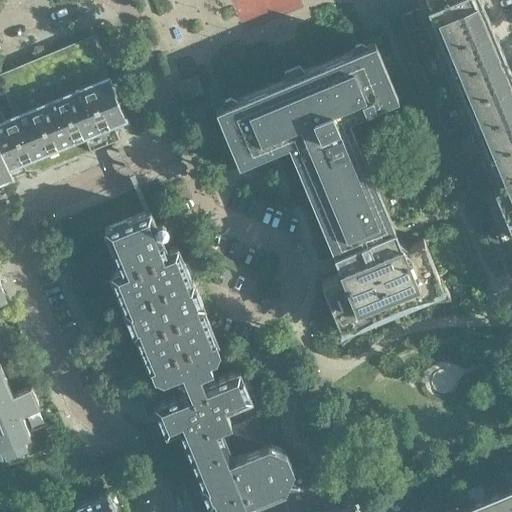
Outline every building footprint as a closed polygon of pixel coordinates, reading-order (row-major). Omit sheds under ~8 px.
[(424,0),(511,203),(511,87),(474,0),(424,0)] [(12,391),(0,361),(0,296),(5,294),(0,281),(0,178),(24,169),(27,175),(119,137),(112,122),(125,117),(107,75),(105,76),(99,62),(90,39),(1,76),(9,95),(17,113),(10,116),(4,118),(1,109),(0,109),(0,459),(2,465),(56,443),(47,423),(29,431),(20,410),(38,402),(31,384),(12,391)] [(282,135),(333,256),(399,229),(349,108),(389,92),(368,39),(210,104),(231,155),(272,139),(282,135)] [(180,81),(177,83),(184,99),(202,91),(195,75),(180,81)] [(331,511),(256,511),(252,502),(282,489),(281,486),(285,484),(293,467),(285,449),(268,443),(232,457),(227,444),(224,438),(219,425),(230,421),(224,407),(250,396),(238,368),(207,381),(203,371),(211,367),(208,359),(215,356),(215,355),(218,348),(215,340),(216,339),(202,305),(203,304),(192,279),(191,279),(177,244),(166,249),(159,231),(163,230),(163,229),(164,228),(165,227),(165,226),(165,225),(165,223),(164,222),(163,221),(162,220),(161,220),(160,220),(155,222),(149,209),(131,216),(129,212),(120,215),(122,220),(104,227),(120,267),(109,272),(124,307),(123,307),(133,333),(135,332),(149,367),(150,367),(153,375),(154,374),(161,378),(162,378),(177,372),(181,381),(185,390),(154,403),(166,431),(162,432),(195,511),(359,511),(355,502),(333,511),(331,511)] [(399,229),(333,256),(341,279),(324,287),(348,335),(461,286),(440,235),(430,239),(407,248),(399,229)] [(263,438),(254,416),(227,427),(230,435),(224,438),(227,444),(233,442),(236,449),(263,438)] [(330,503),(319,499),(309,473),(309,471),(307,470),(309,466),(300,462),(298,466),(296,466),(293,467),(285,484),(281,486),(282,489),(252,502),(256,511),(331,511),(333,511),(330,503)] [(127,511),(116,486),(76,503),(79,511),(127,511)] [(511,511),(511,498),(507,487),(485,496),(491,511),(511,511)] [(387,511),(379,492),(355,502),(359,511),(387,511)] [(491,511),(485,496),(462,505),(465,511),(491,511)]
